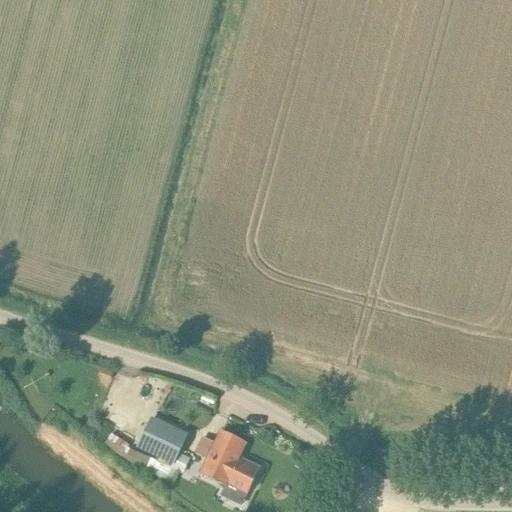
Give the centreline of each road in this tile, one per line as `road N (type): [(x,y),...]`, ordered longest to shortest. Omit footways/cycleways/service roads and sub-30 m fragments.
road 1 (unclassified): [(378,485),(253,400),(0,318)]
road 2 (unclassified): [(378,485),(418,498),(511,500)]
